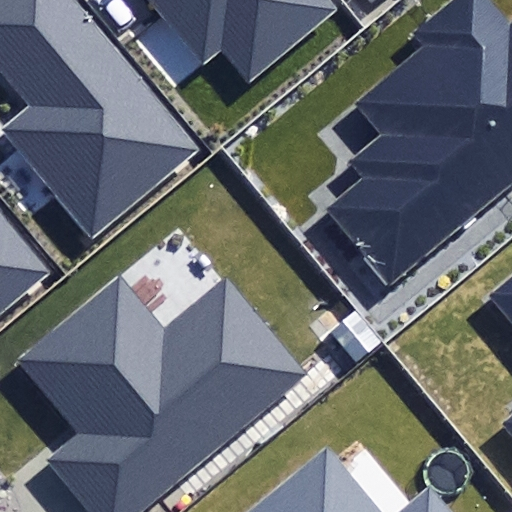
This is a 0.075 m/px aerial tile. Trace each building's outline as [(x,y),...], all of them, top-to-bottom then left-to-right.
[(0,127),(0,128),(94,240),(201,151),(73,0),(0,0),(0,78),(24,107),(0,127)] [(224,53),(252,84),(339,7),(333,0),(148,0),(208,67),(224,53)] [(319,208),(385,286),(511,179),(511,37),(510,39),(476,0),(463,0),(418,38),(425,46),(357,104),(382,133),(341,167),(353,180),(319,208)] [(0,318),(56,271),(0,204),(0,318)] [(43,463),(84,511),(139,511),(306,372),(230,281),(165,336),(119,281),(24,361),(82,430),(43,463)] [(511,421),(501,431),(511,443),(511,284),(496,298),(511,317),(511,421)] [(448,511),(428,488),(398,511),(383,511),(330,448),(253,511),(448,511)]
